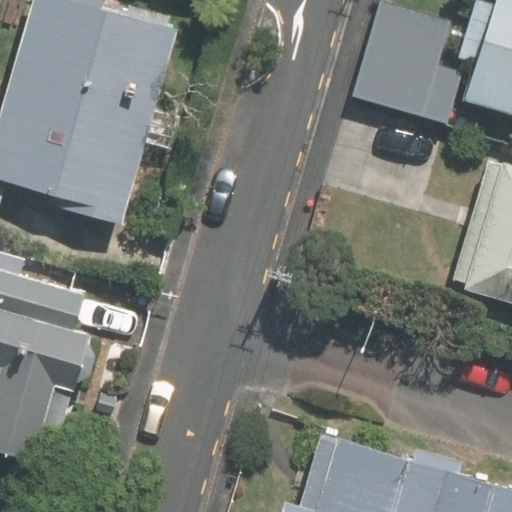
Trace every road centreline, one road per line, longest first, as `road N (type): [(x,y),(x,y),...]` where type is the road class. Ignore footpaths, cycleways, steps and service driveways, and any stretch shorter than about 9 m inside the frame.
road 1 (residential): [(210,314),(306,0)]
road 2 (residential): [(210,314),(511,404)]
road 3 (residential): [(154,511),(210,314)]
